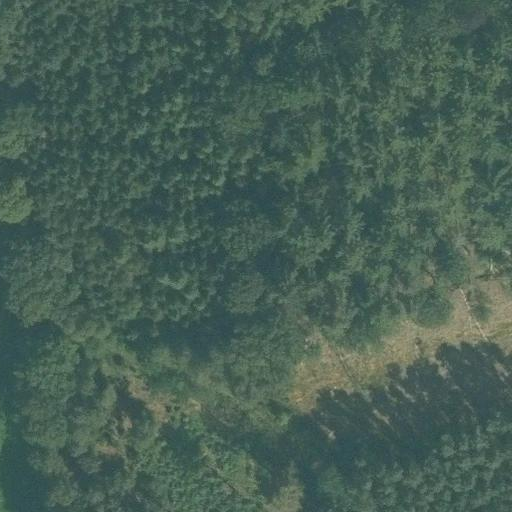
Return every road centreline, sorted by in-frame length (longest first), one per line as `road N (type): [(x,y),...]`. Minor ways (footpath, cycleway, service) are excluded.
road 1 (track): [(10,308),(249,403),(369,511)]
road 2 (track): [(0,331),(14,290),(0,193)]
